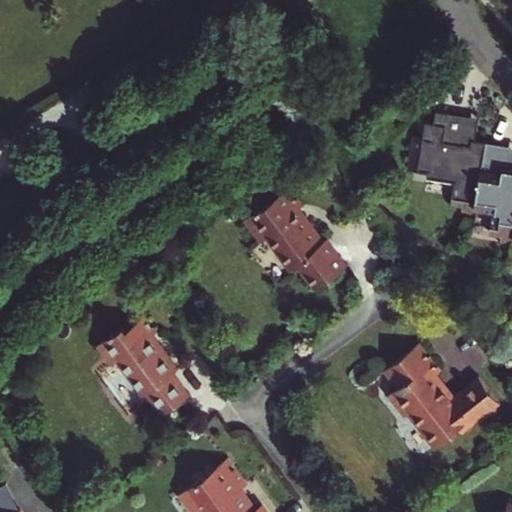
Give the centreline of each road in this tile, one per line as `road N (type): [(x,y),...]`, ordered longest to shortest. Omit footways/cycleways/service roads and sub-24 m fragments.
road 1 (residential): [(0,218),(58,169),(189,87),(292,0)]
road 2 (residential): [(325,511),(246,403)]
